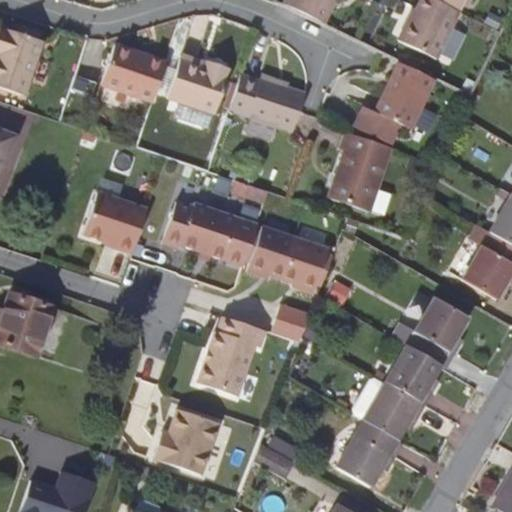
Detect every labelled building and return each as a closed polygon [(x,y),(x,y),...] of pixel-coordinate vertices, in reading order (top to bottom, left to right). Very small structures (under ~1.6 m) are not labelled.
[(286,0),(283,7),(324,27),(331,12),(329,11),(333,0),(286,0)] [(458,11),(435,0),(420,0),(412,17),(409,16),(398,40),(436,57),(458,11)] [(435,0),(458,11),(459,12),(464,0),(435,0)] [(0,89),(23,97),(42,42),(0,27),(0,89)] [(150,103),(162,68),(132,59),(133,52),(113,45),(99,87),(150,103)] [(162,68),(164,62),(133,52),(132,59),(162,68)] [(180,55),(179,59),(197,65),(196,68),(204,71),(206,64),(180,55)] [(207,61),(206,64),(204,71),(196,68),(197,65),(179,59),(166,99),(178,103),(213,115),(227,75),(225,74),(227,68),(207,61)] [(433,82),(396,64),(373,113),(410,130),(433,82)] [(291,133),(298,113),(303,94),(257,78),(253,84),(238,78),(227,111),(291,133)] [(392,149),(344,131),(338,150),(342,152),(327,197),(370,212),(392,149)] [(0,171),(13,138),(0,132),(0,171)] [(252,199),(256,189),(246,185),(242,195),(252,199)] [(263,202),(267,192),(256,189),(252,199),(263,202)] [(386,213),(391,192),(378,189),(373,211),(386,213)] [(131,255),(146,210),(96,193),(82,235),(113,246),(112,249),(131,255)] [(489,235),(511,248),(511,197),(489,235)] [(223,260),(236,218),(193,205),(192,208),(174,203),(161,245),(178,250),(179,246),(200,253),(199,258),(207,261),(209,256),(223,260)] [(294,238),(260,227),(259,231),(254,230),(243,261),(248,263),(245,271),(261,276),(262,273),(280,278),(294,238)] [(511,248),(489,235),(476,227),(468,241),(481,249),(462,281),(495,300),(507,281),(511,271),(511,248)] [(327,250),(294,238),(280,278),(298,285),(297,288),(312,294),(315,285),(321,287),(332,256),(325,254),(327,250)] [(0,346),(36,359),(53,309),(7,294),(0,314),(0,346)] [(390,337),(406,346),(439,365),(444,368),(452,354),(447,351),(454,338),(466,318),(433,299),(414,332),(398,323),(390,337)] [(308,315),(280,305),(270,333),(298,343),(308,315)] [(264,332),(222,317),(217,333),(214,332),(196,384),(236,397),(253,346),(259,348),(264,332)] [(460,341),(454,338),(447,351),(452,354),(460,341)] [(384,383),(422,406),(433,388),(428,385),(439,365),(406,346),(384,383)] [(348,414),(361,422),(384,383),(370,376),(348,414)] [(361,422),(394,441),(406,422),(411,425),(422,406),(384,383),(361,422)] [(200,475),(218,424),(176,410),(168,435),(162,433),(153,459),(200,475)] [(400,445),(394,441),(361,422),(334,469),(367,488),(378,468),(386,456),(392,459),(400,445)] [(65,455),(70,440),(25,426),(22,436),(31,439),(29,444),(65,455)] [(253,459),(253,461),(285,479),(295,463),(262,444),(254,459),(253,459)] [(384,471),(392,459),(386,456),(378,468),(384,471)] [(500,511),(511,511),(511,465),(491,503),(502,509),(500,511)] [(55,489),(30,481),(19,511),(84,511),(94,483),(61,472),(55,489)]
